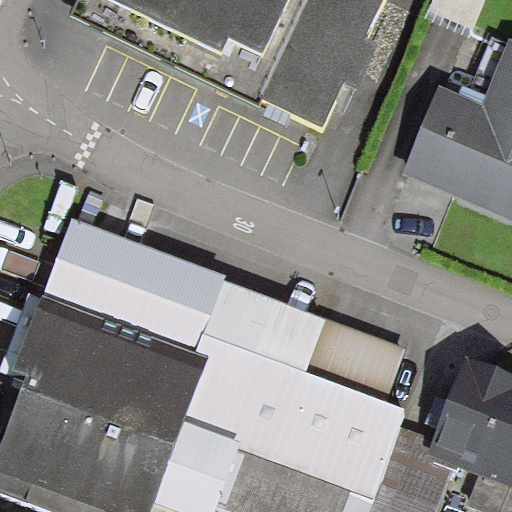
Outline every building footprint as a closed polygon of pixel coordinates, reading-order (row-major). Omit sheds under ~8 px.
[(86,0),(75,25),(257,111),(260,104),(325,134),(346,90),(366,46),(388,0),(86,0)] [(447,0),(442,17),(483,31),(494,0),(447,0)] [(366,46),(346,90),(356,94),(377,51),(366,46)] [(470,121),(421,102),(395,171),(509,214),(511,205),(511,53),(497,48),(470,121)] [(67,235),(40,316),(194,367),(169,443),(224,462),(330,496),(366,508),(397,415),(378,410),(289,379),(310,317),(67,235)] [(194,367),(40,316),(0,432),(0,500),(34,511),(144,511),(169,443),(194,367)] [(400,347),(310,317),(289,379),(378,410),(400,347)] [(511,480),(511,398),(462,383),(433,473),(507,496),(511,480)] [(324,511),(330,496),(224,462),(207,511),(324,511)]
